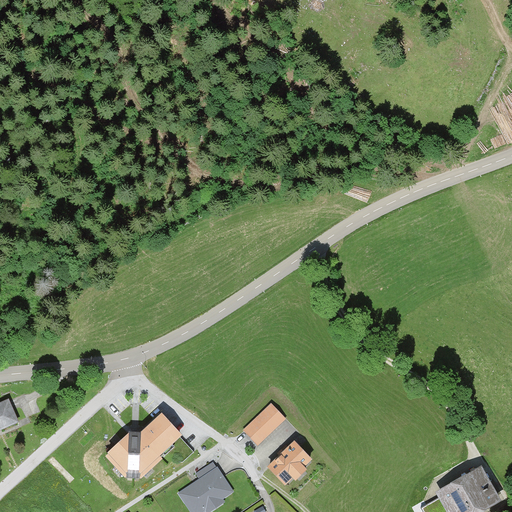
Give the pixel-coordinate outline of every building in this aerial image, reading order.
[(7,398),(0,400),(0,425),(16,418),(7,398)] [(271,405),(243,431),(256,444),(283,418),(271,405)] [(178,435),(159,414),(137,433),(124,433),(100,457),(123,478),(133,480),(178,435)] [(294,442),(264,467),(281,487),(311,461),(294,442)] [(476,454),(427,477),(418,498),(427,511),(478,511),(499,501),(476,454)] [(217,465),(177,491),(191,511),(200,511),(234,490),(217,465)]
